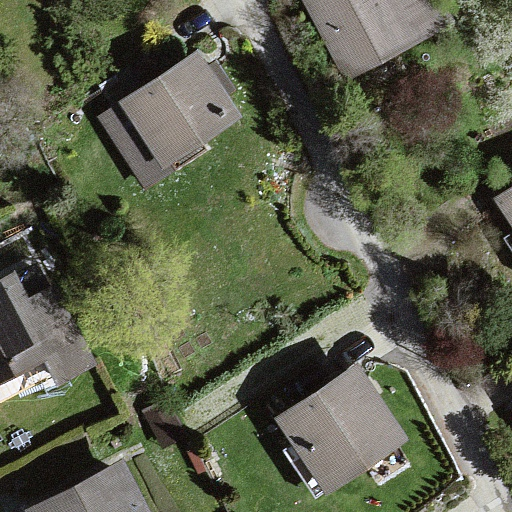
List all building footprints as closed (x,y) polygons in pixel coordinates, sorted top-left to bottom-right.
[(292,0),(336,84),(451,23),(437,0),(292,0)] [(196,58),(91,125),(144,189),(236,118),(196,58)] [(511,186),(491,199),(511,233),(511,186)] [(15,276),(0,283),(0,389),(47,367),(64,387),(97,372),(48,292),(26,305),(15,276)] [(352,362),(271,415),(322,497),(408,441),(352,362)] [(146,511),(124,466),(32,511),(146,511)]
